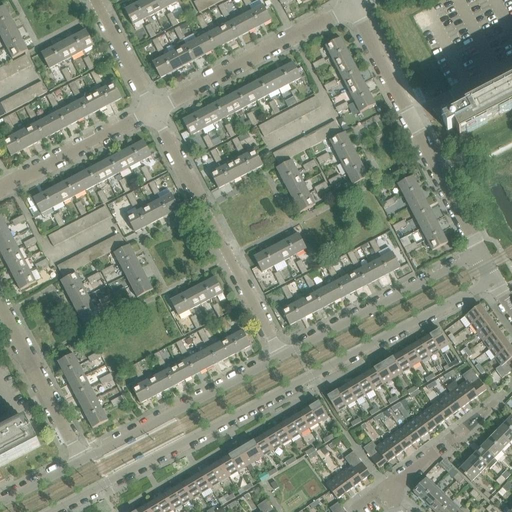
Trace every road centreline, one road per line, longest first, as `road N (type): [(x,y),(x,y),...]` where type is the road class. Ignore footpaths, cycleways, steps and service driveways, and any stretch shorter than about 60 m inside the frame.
road 1 (residential): [(55,511),(495,281)]
road 2 (residential): [(481,255),(351,4)]
road 3 (residential): [(281,356),(152,108)]
road 4 (residential): [(351,4),(152,108)]
road 5 (residential): [(481,255),(281,356)]
road 6 (residential): [(281,356),(84,459)]
road 7 (residential): [(84,459),(0,308)]
road 8 (residential): [(152,108),(0,189)]
road 9 (residential): [(152,108),(95,0)]
